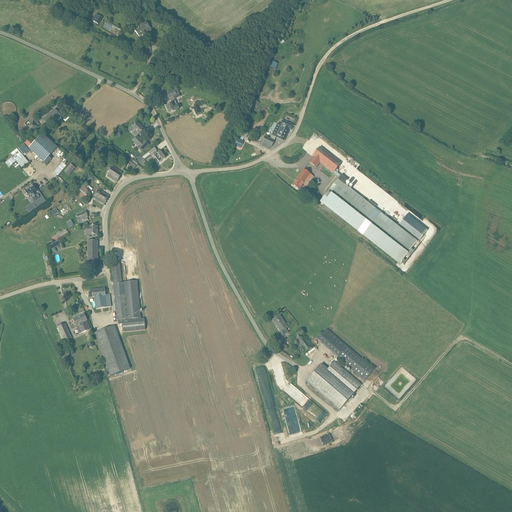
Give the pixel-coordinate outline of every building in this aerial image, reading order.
[(102,18),(97,14),(93,21),(98,24),(102,18)] [(146,22),(135,31),(139,36),(142,34),(143,35),(149,31),(148,29),(150,27),(146,22)] [(159,48),(162,42),(157,39),(154,45),(159,48)] [(167,61),(153,65),(154,70),(168,65),(173,64),(171,60),(167,61)] [(175,91),(167,94),(169,99),(169,98),(172,104),(166,106),(169,114),(174,112),(176,111),(175,111),(179,109),(174,99),(173,97),(177,95),(176,94),(175,91)] [(197,116),(202,114),(198,106),(193,108),(197,116)] [(43,120),(49,127),(61,117),(55,110),(43,120)] [(31,125),(29,127),(33,132),(37,128),(31,120),(29,122),(31,125)] [(293,126),(289,124),(282,121),(280,125),(278,124),(272,136),(284,142),(289,130),(291,131),(293,126)] [(132,125),(129,129),(128,130),(130,132),(134,129),(140,134),(144,130),(137,123),(134,127),(132,125)] [(29,149),(44,163),(56,149),(41,136),(29,149)] [(275,141),(270,139),(265,136),(260,146),(269,150),(270,147),(272,147),(275,141)] [(137,137),(133,141),(138,147),(137,148),(142,153),(149,146),(144,141),(143,142),(137,137)] [(320,163),(333,174),(333,173),(335,171),(341,164),(320,147),(312,157),(313,158),(309,163),(316,168),(320,163)] [(154,148),(148,153),(151,156),(153,154),(160,163),(165,158),(160,152),(158,154),(156,152),(157,151),(154,148)] [(13,164),(15,167),(18,165),(21,169),(28,163),(17,151),(4,163),(9,168),(13,164)] [(57,176),(66,166),(62,162),(53,173),(57,176)] [(64,171),(68,175),(75,168),(71,164),(64,171)] [(122,173),(118,170),(113,166),(107,176),(112,180),(117,183),(122,173)] [(313,177),(308,173),(304,170),(292,185),(299,190),(303,184),(306,187),(313,177)] [(339,178),(320,202),(400,265),(402,263),(404,265),(409,258),(413,253),(418,246),(420,245),(418,243),(417,243),(418,242),(414,239),(344,185),(348,180),(341,175),(341,176),(335,171),(333,173),(339,178)] [(26,190),(24,191),(26,193),(25,193),(25,194),(26,196),(27,196),(28,196),(29,198),(30,198),(31,197),(35,202),(38,206),(45,201),(42,197),(41,198),(37,193),(38,192),(37,191),(33,185),(28,188),(28,187),(25,189),(26,190)] [(87,190),(83,187),(83,188),(80,185),(75,191),(86,201),(91,195),(86,191),(87,190)] [(99,189),(93,198),(104,205),(109,196),(101,191),(99,189)] [(87,218),(88,218),(88,217),(86,211),(76,215),(80,224),(88,220),(87,218)] [(407,215),(399,225),(414,237),(419,241),(421,239),(427,231),(407,215)] [(96,226),(91,226),(85,226),(85,235),(93,235),(93,237),(98,237),(97,231),(96,231),(96,226)] [(54,242),(63,237),(73,231),(71,227),(66,229),(67,230),(52,238),(54,242)] [(54,242),(49,245),(49,247),(51,250),(52,250),(54,254),(57,252),(55,248),(61,245),(58,240),(54,242)] [(97,261),(97,241),(88,241),(88,261),(97,261)] [(120,263),(111,264),(117,319),(118,319),(118,324),(122,324),(123,333),(142,331),(146,330),(145,327),(144,319),(141,319),(140,310),(138,288),(138,283),(138,281),(127,282),(122,283),(120,263)] [(89,292),(90,298),(94,297),(97,313),(112,311),(110,295),(105,296),(104,290),(92,292),(89,292)] [(87,321),(87,320),(85,315),(73,320),(76,327),(78,326),(81,334),(90,330),(87,321)] [(279,316),(277,317),(272,320),(280,332),(281,331),(284,336),(288,333),(285,329),(287,327),(279,316)] [(65,324),(58,327),(64,342),(71,339),(65,324)] [(110,376),(130,369),(115,326),(95,333),(110,376)] [(300,329),(291,337),(287,340),(290,344),(294,341),(304,353),(313,347),(304,334),(300,329)] [(374,370),(327,329),(317,340),(365,381),(374,370)] [(328,369),(321,364),(306,383),(339,411),(361,385),(334,361),(328,369)] [(320,422),(326,414),(289,385),(283,392),(320,422)]
